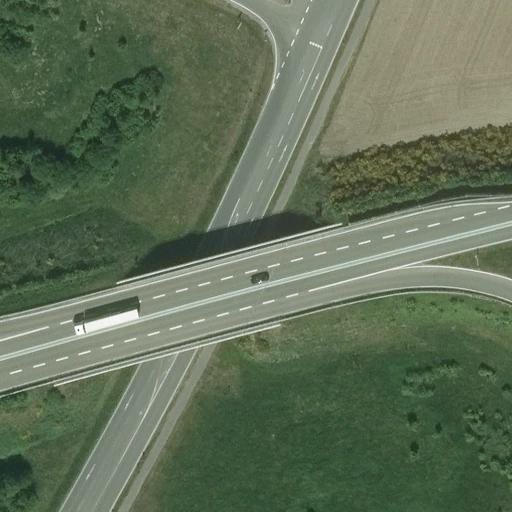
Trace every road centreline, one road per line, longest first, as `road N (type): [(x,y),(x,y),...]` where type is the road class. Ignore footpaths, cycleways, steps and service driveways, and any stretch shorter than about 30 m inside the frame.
road 1 (secondary): [(320,19),(192,322),(87,511)]
road 2 (trunk): [(511,207),(90,312)]
road 3 (trunk): [(0,370),(302,289)]
road 4 (trunk): [(302,289),(511,227)]
road 5 (trunk): [(302,289),(423,272),(511,288)]
